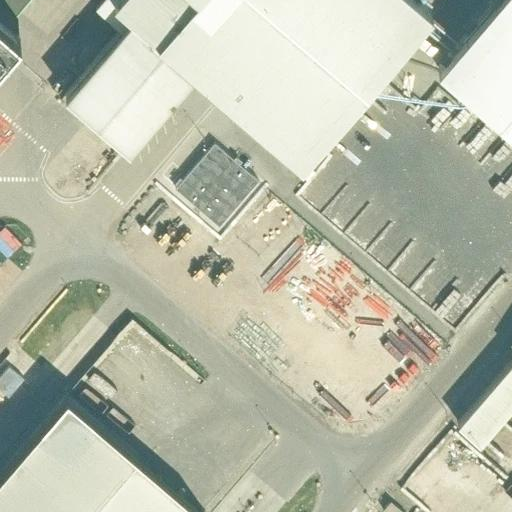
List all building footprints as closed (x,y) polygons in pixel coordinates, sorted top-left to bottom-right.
[(211,85),(300,161),(425,12),(411,0),(119,0),(116,3),(131,15),(66,91),(130,146),(193,72),(211,85)] [(511,0),(491,0),(437,64),(511,128),(511,0)] [(469,292),(484,276),(472,264),(457,280),(469,292)] [(511,359),(459,421),(480,439),(511,400),(511,359)] [(0,391),(1,392),(17,375),(3,361),(0,364),(0,391)] [(0,511),(202,511),(205,510),(67,391),(0,468),(0,511)] [(405,511),(390,499),(382,508),(387,511),(405,511)]
